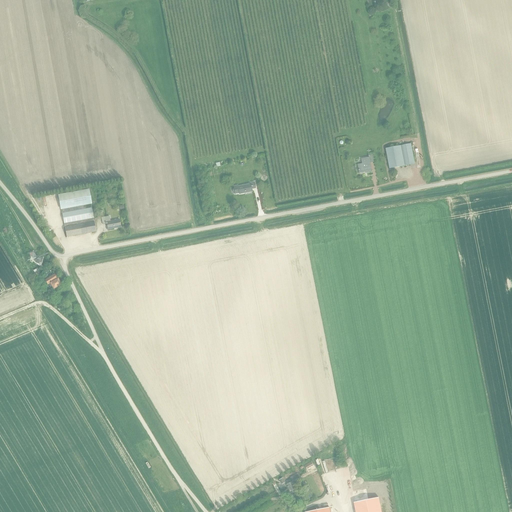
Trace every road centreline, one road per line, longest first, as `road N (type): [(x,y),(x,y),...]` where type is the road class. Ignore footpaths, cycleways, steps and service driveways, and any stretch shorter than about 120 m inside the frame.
road 1 (unclassified): [(59,259),(511,170)]
road 2 (unclassified): [(180,482),(102,352),(59,259)]
road 3 (track): [(102,352),(41,302),(0,318)]
